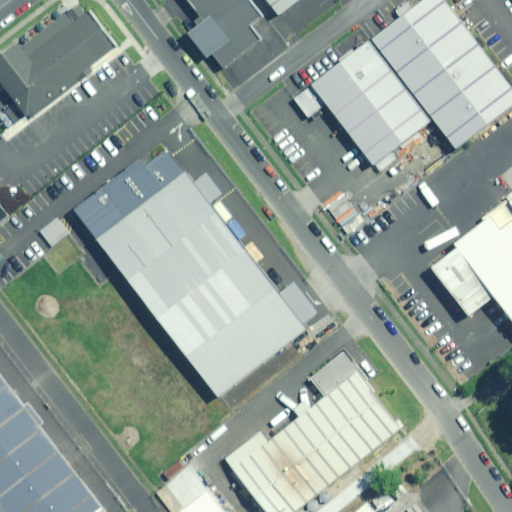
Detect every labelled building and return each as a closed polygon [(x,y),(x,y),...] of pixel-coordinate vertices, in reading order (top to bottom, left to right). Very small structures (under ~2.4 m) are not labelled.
[(254,13),(243,0),(179,0),(196,23),(181,35),(200,59),(206,55),(216,68),(253,39),(241,23),(254,13)] [(297,0),(270,0),(281,13),(297,0)] [(511,102),(511,98),(436,0),(414,0),(364,38),(428,120),(450,149),(511,102)] [(119,50),(82,3),(24,48),(20,43),(0,58),(0,83),(27,118),(78,78),(81,82),(89,76),(88,74),(119,50)] [(428,120),(364,38),(307,82),(370,164),(428,120)] [(299,334),(156,148),(71,213),(213,399),(299,334)] [(511,200),(427,266),(465,316),(489,298),(511,328),(511,200)] [(0,224),(11,216),(0,202),(0,224)] [(70,234),(58,219),(41,232),(53,247),(70,234)] [(290,511),(400,429),(339,350),(301,379),(317,398),(228,467),(262,511),(290,511)] [(94,511),(95,511),(0,388),(0,511),(94,511)] [(386,491),(373,501),(379,509),(392,499),(386,491)] [(315,511),(321,508),(313,499),(296,511),(315,511)]
